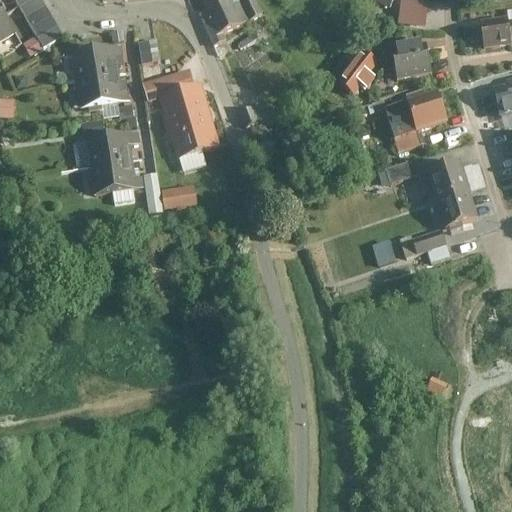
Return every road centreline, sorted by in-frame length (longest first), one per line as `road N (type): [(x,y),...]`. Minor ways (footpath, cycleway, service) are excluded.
road 1 (residential): [(61,0),(89,10),(167,11),(197,34),(237,142),(283,332)]
road 2 (residential): [(451,0),(459,74),(511,241)]
road 3 (unclassified): [(283,332),(302,419),(301,511)]
